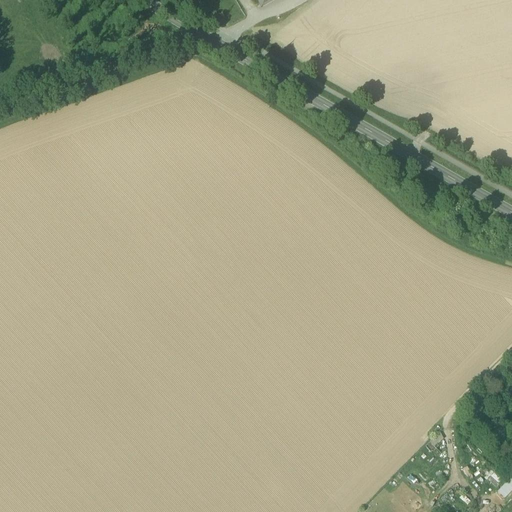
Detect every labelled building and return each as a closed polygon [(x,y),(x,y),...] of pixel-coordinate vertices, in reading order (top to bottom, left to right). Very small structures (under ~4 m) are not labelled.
[(508,412),(499,404),(492,411),(501,419),(508,412)] [(511,431),(495,428),(492,438),(509,442),(511,431)] [(473,478),(467,468),(462,470),(468,481),(473,478)] [(503,482),(494,473),(490,478),(499,486),(503,482)] [(504,500),(511,492),(511,479),(497,493),(504,500)]
